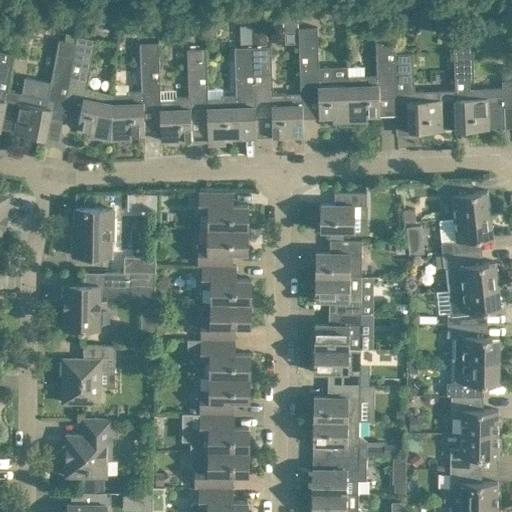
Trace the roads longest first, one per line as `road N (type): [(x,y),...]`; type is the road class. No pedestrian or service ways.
road 1 (residential): [(25,511),(29,251),(51,171)]
road 2 (residential): [(277,511),(281,170)]
road 3 (residential): [(281,170),(511,165)]
road 4 (residential): [(51,171),(281,170)]
